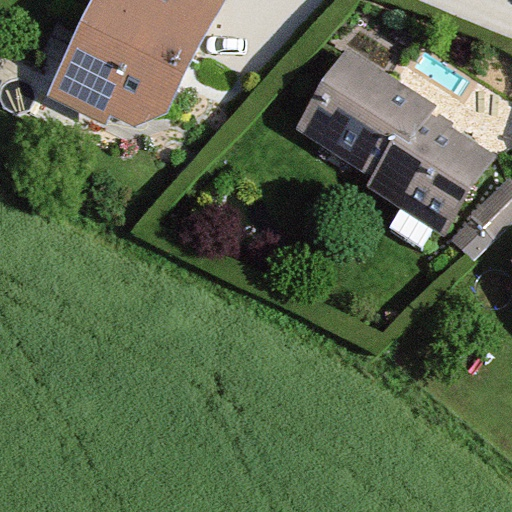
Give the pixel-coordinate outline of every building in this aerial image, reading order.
[(113,93),(108,104),(135,117),(158,108),(207,15),(176,0),(113,0),(77,74),(113,93)] [(176,0),(207,15),(213,0),(176,0)] [(419,107),(348,62),(302,127),(378,180),(372,188),(436,230),(480,164),(411,118),(419,107)] [(113,93),(77,74),(68,95),(103,114),(108,104),(113,93)] [(511,185),(511,184),(476,220),(478,222),(458,243),(478,263),(498,242),(511,227),(511,185)]
